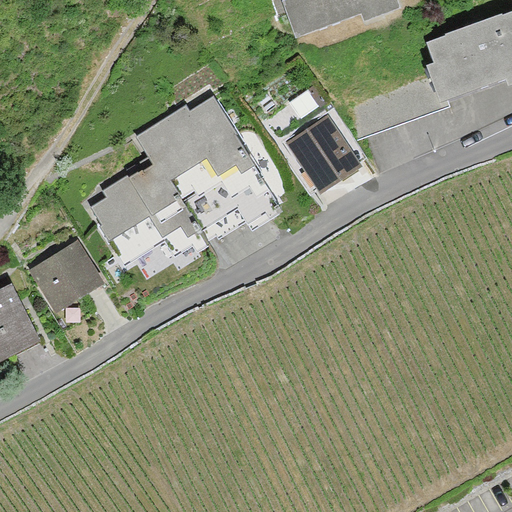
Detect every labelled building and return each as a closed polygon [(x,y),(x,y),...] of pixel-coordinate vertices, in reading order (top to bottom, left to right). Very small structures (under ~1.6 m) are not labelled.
[(397,0),(290,0),(304,35),(397,0)] [(511,9),(426,40),(447,100),(511,77),(511,9)] [(151,166),(87,205),(125,267),(163,244),(178,268),(279,205),(211,94),(135,140),(151,166)] [(361,165),(326,114),(285,141),(320,193),(361,165)] [(78,240),(28,271),(54,314),(105,282),(78,240)] [(0,284),(0,360),(41,338),(9,280),(0,284)]
